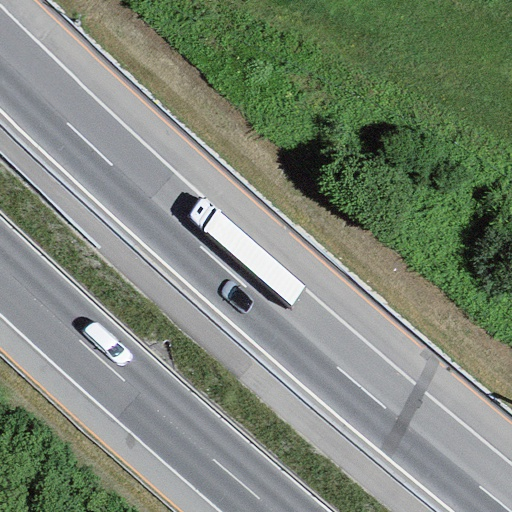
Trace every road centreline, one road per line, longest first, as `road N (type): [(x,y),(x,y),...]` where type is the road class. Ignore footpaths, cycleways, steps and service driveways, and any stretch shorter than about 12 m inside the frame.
road 1 (motorway): [(506,511),(230,277),(0,61)]
road 2 (motorway): [(0,266),(274,511)]
